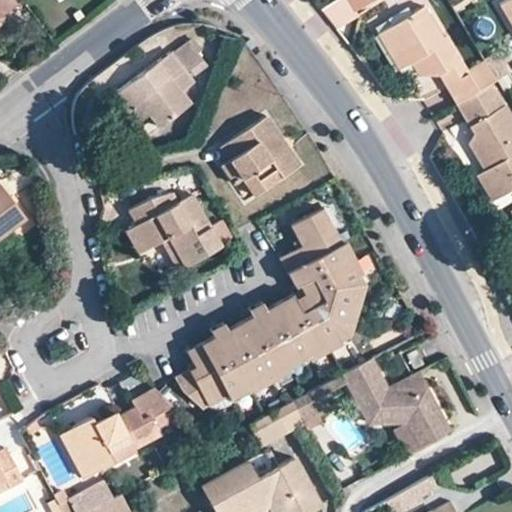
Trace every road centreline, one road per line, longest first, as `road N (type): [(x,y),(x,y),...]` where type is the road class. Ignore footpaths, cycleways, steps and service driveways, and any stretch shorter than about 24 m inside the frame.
road 1 (tertiary): [(256,0),(390,174),(511,410)]
road 2 (residential): [(26,99),(60,152),(86,276),(66,344)]
road 3 (residential): [(146,0),(26,99)]
